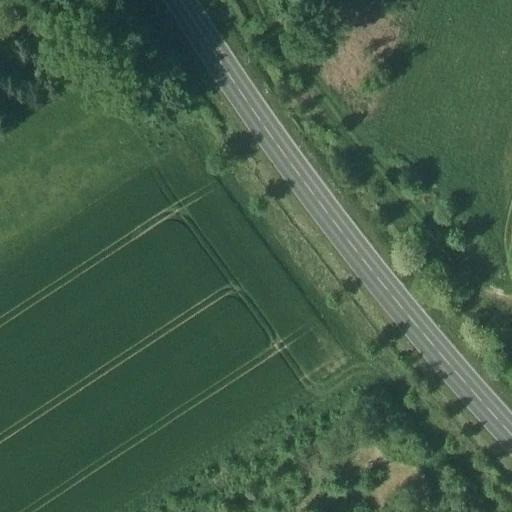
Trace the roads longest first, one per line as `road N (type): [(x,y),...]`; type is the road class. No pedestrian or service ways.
road 1 (primary): [(180,0),(351,246),(511,435)]
road 2 (track): [(261,0),(400,198),(490,284),(511,295)]
